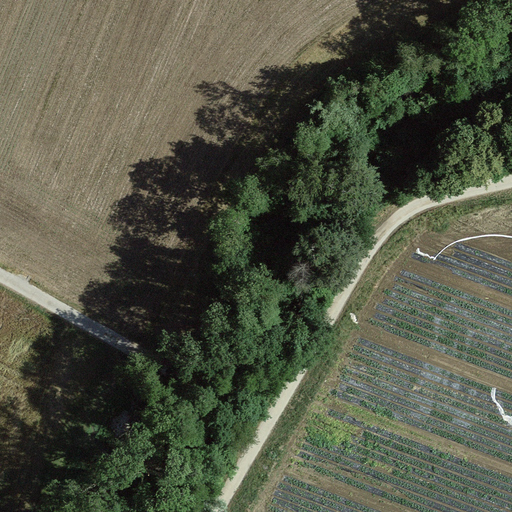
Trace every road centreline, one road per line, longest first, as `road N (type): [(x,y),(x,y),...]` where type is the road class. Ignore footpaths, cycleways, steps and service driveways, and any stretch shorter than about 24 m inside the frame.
road 1 (track): [(220,511),(373,241),(411,209),(470,187),(511,182)]
road 2 (track): [(0,278),(150,363)]
